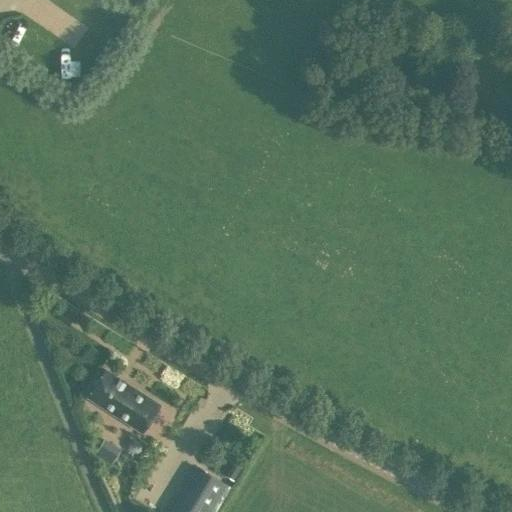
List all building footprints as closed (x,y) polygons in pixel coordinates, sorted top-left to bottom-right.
[(66,77),(80,75),(78,61),(64,63),(66,77)] [(104,369),(87,395),(141,430),(158,404),(123,381),(118,377),(117,378),(104,369)] [(105,436),(95,450),(112,461),(121,447),(105,436)] [(242,467),(235,464),(227,477),(234,480),(242,467)] [(211,511),(228,486),(198,467),(170,511),(211,511)]
